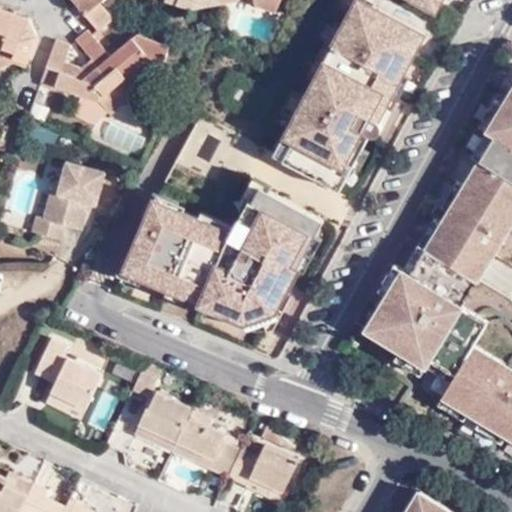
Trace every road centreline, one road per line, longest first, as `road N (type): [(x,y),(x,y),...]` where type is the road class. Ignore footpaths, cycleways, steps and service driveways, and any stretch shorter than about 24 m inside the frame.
road 1 (residential): [(511,16),(299,399)]
road 2 (residential): [(88,308),(299,399)]
